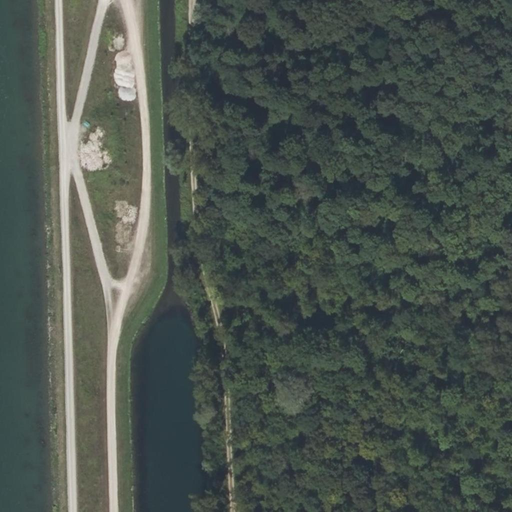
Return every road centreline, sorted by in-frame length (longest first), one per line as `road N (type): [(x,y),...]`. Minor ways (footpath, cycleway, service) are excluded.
road 1 (track): [(126,0),(142,106),(145,208),(113,325),(117,511)]
road 2 (track): [(192,0),(197,177),(227,416),(230,511)]
road 3 (track): [(72,511),(61,149)]
road 4 (track): [(113,325),(74,170),(61,149)]
road 5 (track): [(104,0),(61,149)]
road 6 (track): [(61,149),(56,0)]
